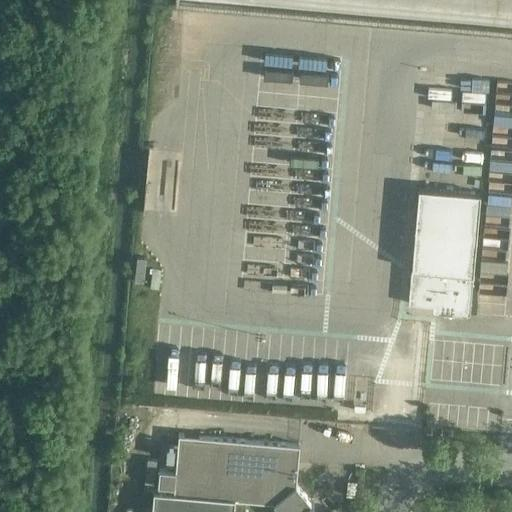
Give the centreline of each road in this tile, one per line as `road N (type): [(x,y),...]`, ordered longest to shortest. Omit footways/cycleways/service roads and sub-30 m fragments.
road 1 (unknown): [(511,51),(440,51),(411,69),(395,133)]
road 2 (unclassified): [(511,466),(425,458),(403,472),(388,511)]
